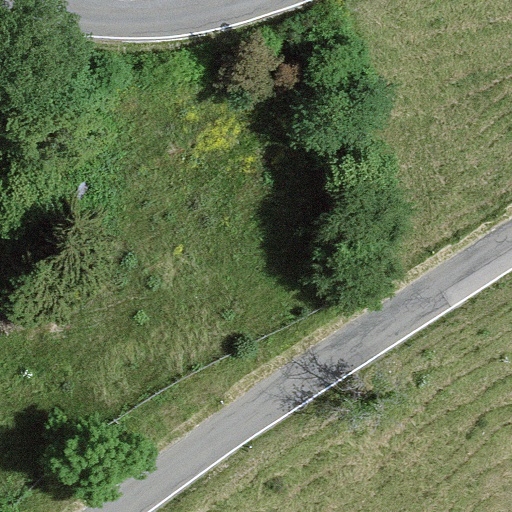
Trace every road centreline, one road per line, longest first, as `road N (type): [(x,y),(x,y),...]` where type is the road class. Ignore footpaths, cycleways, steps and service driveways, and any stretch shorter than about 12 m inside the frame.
road 1 (unclassified): [(121,511),(511,246)]
road 2 (unclassified): [(246,0),(179,16),(115,19),(25,0)]
